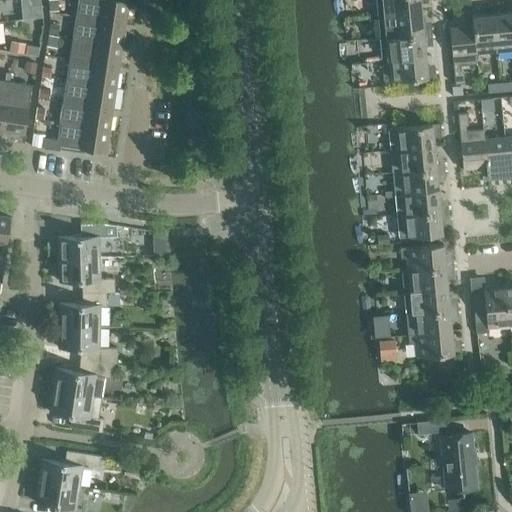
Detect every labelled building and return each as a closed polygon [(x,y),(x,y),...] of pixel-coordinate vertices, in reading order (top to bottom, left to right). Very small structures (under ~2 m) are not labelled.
[(48,0),(50,11),(58,10),(57,0),(48,0)] [(121,0),(77,0),(76,16),(125,23),(129,1),(121,0)] [(376,0),(378,16),(421,12),(419,0),(376,0)] [(511,10),(493,12),(496,51),(511,49),(511,10)] [(421,12),(378,16),(380,37),(431,32),(431,25),(422,26),(421,12)] [(472,14),(473,25),(476,53),(496,51),(493,12),(472,14)] [(72,37),(122,45),(125,23),(76,16),(72,37)] [(59,26),(50,24),(49,33),(57,34),(59,26)] [(455,83),(465,82),(463,64),(477,63),(476,53),(473,25),(449,27),(455,83)] [(432,40),(431,32),(380,37),(382,59),(425,55),(424,41),(432,40)] [(57,35),(49,34),(47,46),(55,47),(57,35)] [(72,37),(69,58),(119,66),(122,45),(72,37)] [(10,50),(23,52),(25,43),(12,41),(10,50)] [(39,46),(27,43),(25,52),(37,55),(39,46)] [(384,81),(435,76),(435,68),(426,69),(425,55),(382,59),(384,81)] [(69,58),(66,80),(116,87),(119,66),(69,58)] [(25,71),(34,72),(36,62),(26,61),(25,71)] [(51,67),(43,66),(42,76),(49,77),(51,67)] [(0,79),(0,130),(2,130),(9,81),(0,79)] [(63,101),(112,109),(116,87),(66,80),(63,101)] [(31,84),(9,81),(2,130),(23,134),(31,84)] [(499,83),(500,91),(511,89),(511,87),(511,82),(499,83)] [(500,91),(499,83),(487,84),(488,92),(500,91)] [(50,89),(40,88),(39,96),(49,97),(50,89)] [(492,98),(480,99),(481,107),(493,106),(492,98)] [(112,109),(63,101),(59,122),(109,130),(112,109)] [(45,109),(37,107),(35,118),(43,119),(45,109)] [(463,169),(486,166),(484,138),(484,128),(466,130),(466,126),(468,124),(467,112),(457,113),(463,169)] [(106,152),(109,130),(59,122),(57,139),(45,137),(43,147),(59,150),(60,145),(106,152)] [(388,128),(390,142),(391,150),(434,146),(432,132),(441,131),(440,123),(388,128)] [(486,166),(487,177),(508,175),(504,136),(484,138),(486,166)] [(399,171),(444,167),(443,159),(435,160),(434,146),(391,150),(391,158),(397,157),(399,171)] [(444,167),(399,171),(400,184),(394,185),(395,193),(438,189),(436,175),(445,174),(444,167)] [(439,203),(438,189),(395,193),(397,214),(448,210),(447,202),(439,203)] [(449,217),(448,210),(397,214),(399,237),(442,233),(440,218),(449,217)] [(10,217),(0,215),(0,266),(3,267),(10,217)] [(58,237),(58,259),(98,257),(98,236),(116,236),(116,225),(104,223),(80,224),(81,236),(58,237)] [(388,243),(387,233),(375,234),(376,244),(388,243)] [(406,255),(408,269),(453,264),(452,257),(444,258),(443,243),(400,247),(401,256),(406,255)] [(98,278),(98,257),(58,259),(59,281),(82,280),(82,292),(104,292),(113,292),(113,278),(98,278)] [(453,264),(408,269),(402,269),(404,288),(404,291),(447,287),(445,273),(454,272),(453,264)] [(476,332),(489,331),(488,327),(510,325),(506,284),(484,286),(485,298),(473,299),(476,332)] [(404,293),(405,299),(406,312),(457,307),(457,300),(448,301),(447,287),(404,291),(404,293)] [(59,303),(59,325),(98,326),(98,306),(104,306),(104,292),(82,292),(82,304),(59,303)] [(458,315),(457,307),(406,312),(408,334),(451,330),(450,316),(458,315)] [(113,362),(116,363),(117,347),(99,347),(98,326),(59,325),(58,347),(81,347),(79,360),(113,362)] [(451,330),(408,334),(409,342),(415,341),(416,356),(461,352),(461,343),(452,344),(451,330)] [(378,341),(380,356),(395,355),(393,339),(378,341)] [(454,358),(453,352),(439,354),(440,360),(441,366),(454,365),(454,358)] [(53,389),(101,396),(105,376),(110,377),(113,362),(79,360),(78,371),(56,368),(53,389)] [(72,415),(70,426),(101,431),(103,418),(98,417),(101,396),(53,389),(49,411),(72,415)] [(416,421),(417,433),(445,430),(444,418),(416,421)] [(471,432),(441,435),(446,490),(476,487),(471,432)] [(42,459),(39,480),(80,486),(84,466),(100,469),(102,456),(66,450),(64,462),(42,459)] [(58,505),(56,511),(81,511),(82,508),(76,507),(80,486),(39,480),(35,502),(58,505)] [(430,511),(429,489),(409,490),(410,511),(430,511)]
